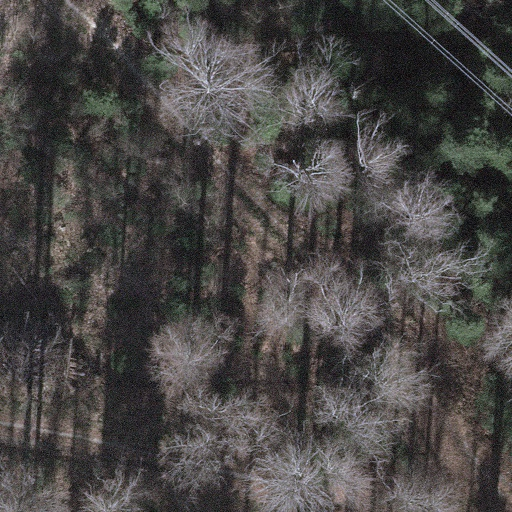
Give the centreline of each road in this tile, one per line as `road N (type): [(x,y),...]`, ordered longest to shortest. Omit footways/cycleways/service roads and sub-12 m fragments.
road 1 (track): [(495,511),(374,323),(76,0)]
road 2 (track): [(0,414),(211,449),(401,511)]
